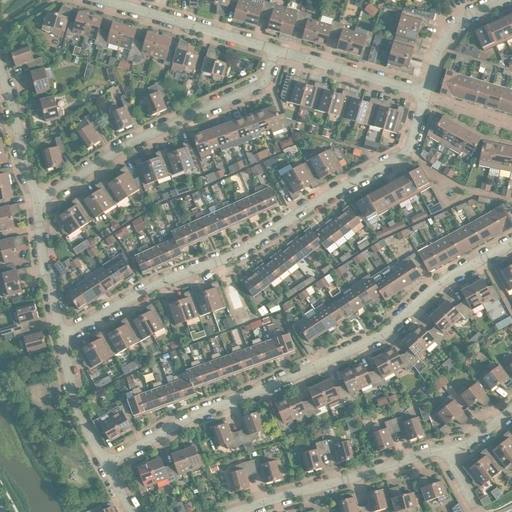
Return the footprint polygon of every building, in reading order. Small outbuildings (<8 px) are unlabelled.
[(188,0),(189,7),(197,9),(199,0),(188,0)] [(205,0),(205,1),(213,3),(216,5),(216,14),(224,17),(229,0),(205,0)] [(244,22),(250,2),(244,0),(232,0),(230,6),(236,8),(235,12),(233,19),(244,22)] [(262,5),(250,2),(244,22),(256,25),(258,19),(258,18),(259,15),(265,17),(269,2),(263,1),(262,5)] [(285,12),(286,8),(269,2),(265,17),(271,18),(270,22),(269,22),(268,29),(279,32),(285,12)] [(42,18),(43,21),(41,30),(42,29),(47,32),(50,32),(53,35),(61,38),(60,42),(70,8),(62,6),(58,14),(54,14),(46,11),(45,14),(43,15),(42,18)] [(417,10),(403,8),(402,11),(396,9),(402,11),(398,25),(418,31),(421,23),(425,25),(427,19),(432,20),(434,14),(435,14),(435,13),(417,10)] [(76,20),(75,23),(69,21),(65,36),(71,37),(72,33),(84,36),(90,16),(88,15),(89,12),(79,10),(76,19),(76,20)] [(296,15),(285,12),(279,32),(290,36),(293,29),(292,29),(293,25),(299,27),(303,13),(297,11),(296,15)] [(84,36),(95,39),(94,44),(97,45),(100,46),(104,32),(98,30),(99,26),(101,17),(93,13),(91,16),(90,16),(84,36)] [(313,42),(319,22),(308,19),(310,14),(303,13),(299,27),(305,28),(304,32),(302,39),(313,42)] [(323,15),(321,21),(331,24),(332,18),(323,15)] [(497,22),(506,40),(511,37),(511,25),(508,16),(503,19),(497,22)] [(331,25),(319,22),(313,42),(325,46),(327,39),(328,35),(334,37),(338,23),(332,21),(331,25)] [(491,24),(486,26),(495,45),(506,40),(497,22),(491,24)] [(124,26),(113,23),(110,29),(111,30),(110,33),(104,32),(100,46),(102,46),(106,47),(107,43),(118,46),(124,26)] [(353,32),(343,29),(344,24),(338,23),(334,37),(340,38),(339,42),(338,42),(337,49),(348,52),(354,32),(353,32)] [(398,25),(394,39),(419,46),(421,40),(416,38),(418,31),(398,25)] [(118,46),(129,50),(126,60),(133,61),(138,42),(132,40),(133,36),(134,36),(135,29),(124,26),(118,46)] [(483,50),(491,47),(495,45),(486,26),(475,31),(483,50)] [(353,32),(354,32),(348,52),(359,56),(362,49),(361,49),(363,45),(368,47),(373,33),(355,27),(353,32)] [(133,61),(139,63),(142,53),(153,56),(159,36),(157,35),(158,32),(148,30),(145,39),(145,40),(144,43),(138,42),(133,61)] [(169,66),(173,52),(167,50),(168,46),(169,46),(171,37),(162,33),(160,36),(159,36),(153,56),(164,60),(163,64),(169,66)] [(390,52),(410,58),(413,51),(417,52),(419,46),(394,39),(390,52)] [(187,42),(179,40),(169,73),(170,73),(171,69),(179,71),(184,71),(186,72),(192,73),(192,74),(198,56),(190,53),(187,51),(187,42)] [(44,63),(41,56),(33,60),(27,42),(26,43),(27,45),(11,51),(10,48),(9,49),(15,67),(27,62),(29,68),(44,63)] [(51,52),(58,54),(59,48),(53,46),(51,52)] [(479,52),(476,49),(466,46),(464,54),(478,58),(479,52)] [(371,47),(367,61),(373,63),(377,49),(371,47)] [(218,62),(215,60),(216,50),(208,48),(200,75),(200,76),(201,71),(212,74),(212,79),(215,81),(221,81),(220,82),(221,82),(224,73),(226,72),(227,69),(226,66),(226,64),(218,62)] [(413,67),(408,66),(410,58),(390,52),(386,66),(380,65),(413,74),(411,73),(413,67)] [(120,60),(118,66),(129,69),(130,63),(120,60)] [(91,77),(93,64),(86,63),(85,76),(91,77)] [(34,86),(36,94),(55,89),(55,88),(53,89),(53,82),(51,80),(47,80),(44,69),(49,68),(48,67),(21,75),(23,83),(32,83),(34,86)] [(113,67),(106,68),(110,82),(116,80),(113,67)] [(447,93),(452,95),(457,74),(458,75),(458,73),(446,70),(443,79),(441,78),(440,84),(442,85),(439,94),(445,95),(447,94),(447,93)] [(298,83),(300,78),(294,76),(294,75),(293,74),(293,76),(286,74),(280,95),(281,99),(286,100),(284,107),(286,101),(300,105),(306,85),(298,83)] [(463,99),(469,78),(458,75),(457,74),(452,95),(456,96),(457,98),(463,99)] [(470,100),(475,101),(480,81),(469,78),(463,99),(469,101),(470,100)] [(166,94),(160,81),(154,83),(157,92),(141,99),(141,100),(144,99),(151,115),(148,116),(166,109),(161,97),(166,94)] [(486,106),(492,85),(480,81),(475,101),(479,102),(480,104),(486,106)] [(313,87),(306,85),(300,105),(299,108),(312,112),(313,109),(314,109),(321,84),(315,82),(313,87)] [(125,87),(128,95),(136,92),(132,84),(125,87)] [(327,113),(333,93),(326,91),(327,86),(321,84),(314,109),(327,113)] [(186,93),(194,95),(196,87),(188,85),(186,93)] [(493,107),(498,108),(504,88),(492,85),(486,106),(492,108),(493,107)] [(511,101),(511,90),(504,88),(498,108),(502,109),(503,111),(509,113),(511,101)] [(341,95),(333,93),(327,113),(341,117),(349,92),(342,90),(341,95)] [(341,117),(355,121),(361,101),(353,99),(355,94),(349,92),(341,117)] [(58,95),(30,102),(32,111),(42,111),(43,114),(45,121),(64,116),(63,116),(63,110),(61,107),(56,108),(54,97),(58,95)] [(126,96),(120,99),(124,107),(118,109),(116,105),(113,103),(108,107),(109,114),(107,114),(107,115),(110,114),(117,130),(114,131),(115,132),(132,124),(127,112),(132,110),(126,96)] [(369,103),(361,101),(355,121),(369,125),(376,100),(370,98),(369,103)] [(383,129),(389,109),(381,107),(382,102),(376,100),(369,125),(383,129)] [(278,116),(274,106),(264,110),(270,128),(271,132),(289,126),(283,111),(284,114),(278,116)] [(398,106),(396,111),(389,109),(383,129),(397,133),(395,139),(398,131),(400,130),(401,127),(400,124),(400,122),(404,123),(408,109),(404,108),(405,107),(404,107),(404,108),(398,106)] [(270,128),(264,110),(254,114),(262,136),(260,132),(270,128)] [(100,140),(93,130),(98,126),(89,113),(84,117),(89,125),(73,135),(74,135),(76,134),(86,149),(83,150),(84,151),(100,140)] [(262,136),(254,114),(244,117),(252,140),(262,136)] [(252,140),(244,117),(233,121),(241,144),(252,140)] [(442,139),(452,122),(442,117),(439,122),(433,118),(431,123),(432,124),(429,129),(433,131),(432,133),(428,131),(427,135),(440,142),(442,139)] [(295,121),(286,118),(290,127),(293,128),(295,121)] [(241,144),(233,121),(223,125),(231,147),(241,144)] [(442,139),(440,142),(449,148),(461,128),(452,122),(442,139)] [(231,147),(223,125),(213,128),(221,151),(231,147)] [(221,151),(213,128),(203,132),(209,150),(210,150),(219,147),(221,151)] [(449,148),(459,154),(461,150),(470,133),(461,128),(449,148)] [(323,130),(321,136),(328,138),(330,132),(323,130)] [(210,150),(209,150),(203,132),(192,136),(202,162),(202,161),(201,158),(211,154),(210,150)] [(480,138),(470,133),(461,150),(470,155),(468,159),(480,138)] [(62,165),(59,152),(65,151),(61,136),(54,138),(57,147),(39,152),(42,151),(47,168),(44,169),(44,170),(62,165)] [(280,141),(281,147),(293,144),(291,138),(280,141)] [(184,148),(176,151),(184,171),(197,166),(199,172),(199,171),(188,140),(188,142),(182,143),(184,148)] [(363,148),(376,152),(379,144),(365,140),(363,148)] [(478,165),(489,167),(494,144),(483,142),(477,169),(478,169),(478,165)] [(338,161),(331,148),(328,143),(330,148),(318,155),(328,174),(335,170),(337,175),(343,172),(344,173),(341,167),(338,161)] [(380,153),(389,148),(390,147),(379,144),(376,152),(380,153)] [(504,146),(494,144),(489,167),(500,169),(504,146)] [(510,172),(511,167),(511,162),(511,147),(504,146),(500,169),(510,172)] [(184,171),(176,151),(169,153),(167,149),(161,151),(170,176),(184,171)] [(429,162),(433,156),(423,150),(420,155),(425,160),(429,162)] [(157,158),(149,161),(156,181),(170,176),(161,151),(155,153),(157,158)] [(321,178),(328,174),(318,155),(305,162),(318,185),(323,182),(321,178)] [(265,166),(278,161),(277,157),(264,161),(265,166)] [(139,176),(142,184),(145,191),(143,185),(156,181),(149,161),(142,163),(140,159),(134,161),(134,159),(133,159),(139,176)] [(240,169),(244,167),(248,165),(245,159),(237,162),(240,169)] [(312,189),(318,185),(305,162),(293,169),(303,188),(310,184),(312,189)] [(261,169),(259,164),(250,168),(252,173),(261,169)] [(281,174),(292,169),(290,164),(279,169),(281,174)] [(120,170),(122,174),(116,179),(127,197),(139,189),(143,194),(143,193),(138,186),(142,184),(139,176),(134,180),(124,165),(125,167),(120,170)] [(430,186),(419,167),(409,173),(419,192),(430,186)] [(294,201),(293,199),(298,196),(296,192),(303,188),(293,169),(280,176),(277,171),(281,179),(280,181),(282,184),(284,185),(293,201),(294,201)] [(408,198),(419,192),(409,173),(404,177),(398,180),(408,198)] [(0,175),(0,187),(10,185),(8,174),(0,175)] [(106,179),(101,183),(115,204),(127,197),(116,179),(109,183),(106,179)] [(408,198),(398,180),(393,183),(388,185),(398,203),(408,198)] [(95,186),(98,190),(92,195),(103,212),(115,204),(101,183),(95,186)] [(0,205),(2,205),(1,199),(5,198),(5,199),(12,197),(10,185),(0,187),(0,205)] [(267,208),(270,206),(271,208),(278,205),(270,187),(265,190),(261,185),(257,186),(267,208)] [(387,209),(398,203),(388,185),(383,188),(377,191),(387,209)] [(257,186),(254,188),(255,194),(250,196),(258,214),(264,211),(263,209),(267,208),(257,186)] [(377,191),(372,194),(367,196),(377,215),(387,209),(377,191)] [(194,201),(200,198),(197,192),(191,195),(194,201)] [(241,194),(238,195),(247,217),(251,215),(251,217),(258,214),(250,196),(245,198),(241,194)] [(82,195),(77,198),(91,220),(103,212),(92,195),(85,199),(82,195)] [(235,203),(230,205),(238,223),(244,220),(244,218),(247,217),(238,195),(234,197),(235,203)] [(366,221),(377,215),(367,196),(356,202),(366,221)] [(71,202),(74,206),(67,210),(79,228),(91,220),(77,198),(71,202)] [(218,204),(227,225),(231,224),(232,225),(238,223),(230,205),(228,201),(222,203),(221,202),(218,204)] [(0,231),(5,230),(7,231),(10,230),(12,228),(14,227),(12,219),(12,216),(20,211),(18,203),(0,207),(0,231)] [(215,212),(210,214),(218,231),(225,229),(224,227),(227,225),(218,204),(214,206),(215,212)] [(435,212),(441,209),(439,204),(433,208),(435,212)] [(506,229),(508,229),(511,226),(511,223),(509,218),(511,217),(508,212),(506,213),(501,205),(490,211),(491,212),(501,230),(505,228),(506,229)] [(344,214),(341,216),(351,229),(360,222),(348,207),(342,211),(344,214)] [(51,213),(52,213),(61,228),(61,231),(63,234),(65,234),(70,241),(67,236),(79,228),(67,210),(61,215),(58,211),(53,214),(52,213),(51,213)] [(202,211),(198,213),(208,234),(211,233),(212,234),(218,231),(210,214),(206,216),(202,211)] [(491,237),(497,234),(497,232),(501,230),(491,212),(481,217),(491,237)] [(191,223),(199,240),(205,237),(204,236),(208,234),(198,213),(195,215),(196,221),(191,223)] [(413,222),(420,219),(417,214),(411,218),(413,222)] [(137,231),(146,227),(141,216),(132,220),(137,231)] [(336,216),(330,220),(343,236),(351,229),(341,216),(338,219),(336,216)] [(480,241),(484,239),(486,240),(491,237),(481,217),(470,223),(480,241)] [(192,242),(192,243),(199,240),(191,223),(186,225),(182,220),(178,222),(188,243),(192,242)] [(327,227),(324,229),(334,242),(343,236),(330,220),(325,224),(327,227)] [(175,223),(176,229),(171,232),(174,238),(179,249),(185,246),(185,245),(188,243),(178,222),(175,223)] [(470,248),(476,245),(476,243),(480,241),(470,223),(460,229),(470,248)] [(392,232),(398,229),(395,224),(390,228),(392,232)] [(306,235),(303,237),(313,250),(321,244),(321,243),(313,233),(314,233),(309,228),(304,232),(306,235)] [(121,229),(114,234),(117,238),(124,234),(121,229)] [(324,229),(321,232),(319,229),(314,233),(313,233),(321,243),(321,244),(325,249),(334,242),(324,229)] [(449,235),(459,253),(463,251),(465,251),(470,248),(460,229),(449,235)] [(399,240),(407,236),(404,230),(396,233),(399,240)] [(16,248),(24,244),(22,235),(0,241),(0,248),(1,253),(0,253),(0,263),(0,264),(0,263),(0,264),(18,260),(16,251),(16,248)] [(165,235),(162,237),(171,258),(175,257),(176,259),(182,255),(179,249),(174,238),(169,240),(165,235)] [(438,240),(449,260),(455,257),(455,255),(459,253),(449,235),(438,240)] [(168,260),(171,258),(162,237),(158,239),(159,245),(154,247),(162,265),(169,262),(168,260)] [(297,237),(292,241),(304,257),(313,250),(303,237),(300,240),(297,237)] [(428,246),(438,265),(442,262),(444,263),(449,260),(438,240),(428,246)] [(296,263),(304,257),(292,241),(287,245),(289,248),(286,250),(296,263)] [(142,246),(152,267),(155,266),(156,267),(162,265),(154,247),(150,249),(146,244),(142,246)] [(149,271),(148,269),(152,267),(142,246),(138,248),(139,254),(134,256),(142,274),(149,271)] [(428,246),(417,252),(428,272),(434,269),(434,267),(438,265),(428,246)] [(280,250),(275,254),(287,270),(296,263),(286,250),(282,253),(280,250)] [(360,262),(364,260),(369,256),(365,250),(356,256),(360,262)] [(113,264),(124,280),(133,274),(126,263),(129,261),(123,252),(122,252),(110,260),(113,264)] [(422,266),(414,253),(398,263),(401,266),(412,282),(421,276),(415,267),(420,264),(422,266)] [(272,261),(269,264),(279,277),(287,270),(275,254),(270,258),(272,261)] [(67,272),(61,263),(57,258),(59,261),(54,265),(52,262),(61,276),(67,272)] [(104,270),(115,286),(124,280),(113,264),(110,260),(102,265),(102,266),(104,270)] [(0,266),(0,273),(15,270),(13,263),(0,266)] [(263,263),(258,268),(270,283),(279,277),(269,264),(265,266),(263,263)] [(95,276),(106,292),(115,286),(104,270),(102,266),(93,272),(95,276)] [(401,266),(392,272),(403,288),(412,282),(401,266)] [(506,292),(511,288),(511,272),(509,266),(502,270),(500,266),(494,269),(493,267),(493,268),(506,292),(509,297),(506,292)] [(3,297),(21,292),(19,284),(19,280),(27,276),(25,267),(0,274),(2,274),(5,285),(1,287),(1,290),(4,296),(2,296),(3,297)] [(255,274),(252,277),(262,290),(270,283),(258,268),(253,272),(255,274)] [(368,275),(359,280),(372,300),(380,294),(381,294),(374,284),(370,278),(366,271),(368,275)] [(84,278),(97,298),(106,292),(95,276),(93,272),(84,278)] [(374,284),(381,294),(380,294),(384,300),(394,294),(383,278),(379,272),(370,278),(374,284)] [(403,288),(392,272),(383,278),(394,294),(403,288)] [(253,297),(262,290),(252,277),(248,279),(246,277),(241,281),(253,297)] [(500,299),(493,286),(487,289),(485,286),(486,285),(480,277),(471,281),(473,284),(471,285),(482,304),(492,298),(494,302),(500,299)] [(77,288),(88,304),(97,298),(84,278),(75,284),(77,288)] [(212,289),(205,291),(212,311),(226,307),(228,312),(216,280),(216,282),(211,284),(212,289)] [(363,306),(372,300),(359,280),(349,287),(352,290),(363,306)] [(468,316),(474,313),(471,309),(482,304),(471,285),(461,291),(464,297),(466,300),(460,304),(468,316)] [(88,304),(77,288),(66,295),(63,291),(63,292),(65,295),(68,304),(73,302),(78,310),(88,304)] [(190,292),(199,316),(212,311),(205,291),(197,294),(196,289),(190,292)] [(352,290),(343,296),(354,312),(363,306),(352,290)] [(185,298),(178,301),(185,321),(199,316),(190,292),(184,294),(185,298)] [(343,296),(334,302),(345,318),(354,312),(343,296)] [(162,300),(173,332),(171,326),(185,321),(178,301),(170,304),(169,299),(163,301),(162,300)] [(461,317),(464,320),(468,316),(460,304),(454,309),(451,306),(452,306),(445,299),(437,305),(439,308),(438,309),(452,325),(461,317)] [(0,332),(1,335),(12,332),(27,328),(26,322),(38,319),(33,301),(32,301),(33,304),(16,308),(15,305),(15,306),(19,323),(0,328),(0,332)] [(336,324),(345,318),(334,302),(325,308),(336,324)] [(148,312),(141,316),(152,334),(164,327),(167,333),(168,332),(151,303),(151,305),(146,308),(148,312)] [(327,330),(336,324),(325,308),(323,304),(313,310),(316,314),(327,330)] [(442,340),(447,336),(443,333),(452,325),(438,309),(437,310),(434,308),(428,315),(434,323),(434,322),(437,325),(432,329),(442,340)] [(318,336),(327,330),(316,314),(307,319),(307,320),(318,336)] [(141,316),(134,319),(132,315),(126,318),(139,341),(152,334),(141,316)] [(307,319),(305,316),(290,326),(299,339),(297,336),(302,333),(308,342),(318,336),(307,320),(307,319)] [(511,318),(511,316),(496,323),(498,329),(511,322),(511,318)] [(123,326),(116,330),(126,348),(139,341),(126,318),(121,321),(123,326)] [(226,329),(234,326),(231,320),(223,323),(226,329)] [(434,341),(437,344),(442,340),(432,329),(427,333),(425,331),(425,330),(420,325),(411,333),(425,349),(434,341)] [(206,336),(214,333),(212,327),(204,330),(206,336)] [(27,328),(12,332),(14,339),(23,336),(28,354),(29,354),(28,351),(45,346),(45,349),(46,349),(41,331),(29,334),(27,328)] [(116,330),(109,333),(107,329),(101,332),(114,355),(126,348),(116,330)] [(278,329),(275,330),(283,354),(288,352),(288,354),(294,352),(288,334),(283,335),(278,329)] [(197,339),(195,333),(194,330),(189,332),(192,341),(197,339)] [(280,355),(283,354),(275,330),(271,331),(272,339),(267,341),(274,359),(280,357),(280,355)] [(98,340),(91,343),(101,362),(114,355),(101,332),(95,335),(98,340)] [(410,350),(405,354),(413,366),(419,373),(426,367),(417,357),(425,349),(411,333),(410,334),(407,332),(401,339),(407,347),(410,350)] [(259,338),(255,339),(263,361),(267,360),(267,362),(274,359),(267,341),(262,343),(259,338)] [(259,362),(263,361),(255,339),(251,340),(252,347),(247,348),(253,366),(260,364),(259,362)] [(486,348),(491,344),(487,339),(482,342),(486,348)] [(76,346),(75,344),(75,345),(83,361),(83,363),(84,366),(87,367),(91,374),(89,369),(101,362),(91,343),(84,347),(82,343),(76,346)] [(239,345),(235,346),(243,368),(246,367),(247,369),(253,366),(247,348),(242,350),(239,345)] [(231,348),(232,354),(227,356),(233,374),(240,371),(239,370),(243,368),(235,346),(231,348)] [(406,370),(413,366),(405,354),(399,357),(397,354),(398,354),(392,346),(383,349),(384,353),(383,353),(393,372),(403,366),(406,370)] [(227,376),(233,374),(227,356),(222,357),(218,352),(214,354),(222,376),(226,374),(227,376)] [(383,378),(393,372),(383,353),(372,359),(375,366),(376,366),(378,369),(373,372),(379,385),(385,382),(383,378)] [(211,361),(206,363),(213,381),(219,379),(219,377),(222,376),(214,354),(211,355),(211,361)] [(453,355),(443,364),(448,369),(458,360),(453,355)] [(460,360),(465,366),(471,362),(466,356),(460,360)] [(213,381),(206,363),(201,365),(198,360),(194,361),(202,383),(206,382),(206,383),(213,381)] [(186,370),(188,377),(192,388),(193,388),(199,386),(198,384),(202,383),(194,361),(190,362),(191,369),(186,370)] [(135,362),(122,366),(124,373),(137,368),(135,362)] [(373,388),(379,385),(373,372),(367,374),(365,371),(366,371),(361,362),(352,365),(353,369),(351,369),(360,389),(371,384),(373,388)] [(511,382),(496,362),(495,362),(498,366),(489,373),(486,370),(483,371),(479,376),(478,375),(489,390),(496,385),(499,384),(506,390),(511,385),(511,382)] [(346,400),(352,398),(350,393),(360,389),(351,369),(350,370),(348,367),(340,372),(343,381),(344,381),(345,384),(340,387),(346,400)] [(180,374),(176,375),(184,397),(188,396),(188,397),(195,395),(193,388),(192,388),(188,377),(183,379),(180,374)] [(184,397),(176,375),(172,376),(173,382),(168,384),(175,402),(181,400),(181,398),(184,397)] [(439,390),(448,381),(443,376),(434,384),(439,390)] [(329,408),(340,403),(346,400),(340,387),(334,389),(333,386),(330,379),(319,384),(328,403),(329,408)] [(473,379),(476,383),(467,390),(464,387),(461,388),(456,393),(456,392),(455,392),(467,407),(474,402),(477,401),(484,407),(491,402),(474,379),(473,379)] [(168,405),(175,402),(168,384),(163,386),(160,381),(156,382),(164,404),(167,403),(168,405)] [(153,390),(148,392),(154,410),(161,407),(160,406),(164,404),(156,382),(152,384),(153,390)] [(310,396),(311,396),(313,399),(307,402),(313,415),(319,412),(317,408),(328,403),(319,384),(308,389),(310,396)] [(143,393),(138,387),(135,388),(143,412),(147,410),(148,412),(154,410),(148,392),(143,393)] [(139,413),(143,412),(135,388),(132,389),(132,397),(127,399),(134,417),(139,415),(139,413)] [(449,395),(443,401),(441,405),(438,406),(434,411),(433,410),(444,425),(451,420),(454,419),(461,425),(468,419),(446,391),(446,392),(449,395)] [(307,418),(313,415),(307,402),(301,404),(300,401),(300,400),(297,394),(286,399),(295,418),(305,414),(307,418)] [(395,395),(388,397),(389,403),(397,400),(395,395)] [(286,399),(275,404),(278,411),(280,414),(274,417),(280,430),(286,427),(284,423),(295,418),(286,399)] [(110,416),(120,435),(131,429),(128,423),(127,423),(125,420),(131,417),(124,404),(108,412),(110,416)] [(238,433),(245,453),(253,450),(250,441),(257,438),(255,433),(265,429),(265,428),(262,429),(256,413),(259,412),(259,411),(241,418),(245,430),(238,433)] [(110,416),(100,422),(98,418),(92,421),(99,434),(105,431),(106,434),(106,435),(110,441),(120,435),(110,416)] [(392,419),(396,431),(404,428),(408,440),(426,434),(426,433),(423,434),(417,418),(420,417),(420,416),(402,422),(400,416),(392,419)] [(388,434),(396,431),(392,419),(384,422),(386,428),(380,430),(378,426),(375,425),(370,428),(370,434),(369,434),(369,435),(371,434),(378,451),(375,452),(393,446),(388,434)] [(245,453),(238,433),(230,435),(226,423),(208,430),(211,429),(217,446),(214,447),(225,444),(226,449),(234,448),(242,445),(245,453)] [(506,440),(500,444),(511,460),(511,436),(508,432),(503,436),(506,440)] [(333,444),(332,438),(323,441),(326,453),(334,451),(338,463),(356,458),(356,457),(353,458),(348,441),(351,440),(333,444)] [(319,455),(326,453),(323,441),(315,443),(316,449),(299,454),(299,455),(302,454),(306,471),(303,472),(304,472),(322,467),(319,455)] [(208,468),(203,455),(197,457),(196,453),(197,453),(193,444),(183,446),(184,450),(182,450),(190,470),(201,466),(202,471),(208,468)] [(511,460),(500,444),(493,449),(490,445),(485,449),(501,470),(511,461),(511,460)] [(174,461),(175,465),(169,467),(174,481),(180,478),(179,474),(190,470),(182,450),(181,451),(179,447),(171,452),(173,461),(174,461)] [(485,449),(480,453),(483,457),(477,462),(490,479),(501,470),(485,449)] [(168,483),(174,481),(169,467),(163,469),(162,465),(163,465),(159,456),(149,458),(150,462),(149,462),(156,483),(167,479),(168,483)] [(250,461),(253,473),(261,471),(265,483),(283,478),(283,477),(280,478),(275,461),(278,460),(260,464),(258,458),(250,461)] [(135,479),(140,493),(146,491),(145,486),(156,483),(149,462),(147,463),(145,460),(137,464),(139,474),(140,473),(141,477),(135,479)] [(245,475),(253,473),(250,461),(242,463),(235,466),(236,471),(226,474),(226,475),(229,474),(233,491),(230,492),(231,492),(249,487),(245,475)] [(490,479),(477,462),(471,467),(468,463),(463,467),(462,465),(461,466),(472,480),(472,483),(474,486),(477,486),(482,493),(482,492),(479,488),(490,479)] [(430,484),(425,476),(417,479),(427,506),(427,505),(426,501),(436,497),(438,501),(442,501),(447,497),(448,499),(445,490),(446,487),(445,484),(442,483),(442,480),(434,483),(430,484)] [(413,511),(417,510),(417,511),(418,511),(413,492),(405,494),(401,494),(397,486),(389,489),(394,511),(413,511)] [(369,506),(363,508),(364,511),(371,511),(386,508),(381,489),(366,494),(369,506)] [(483,507),(491,502),(487,496),(479,500),(483,507)] [(364,511),(363,508),(357,509),(354,497),(338,501),(341,511),(364,511)] [(189,511),(193,511),(190,502),(184,504),(186,511),(189,511)] [(462,511),(458,502),(457,503),(458,505),(451,509),(452,511),(462,511)]
